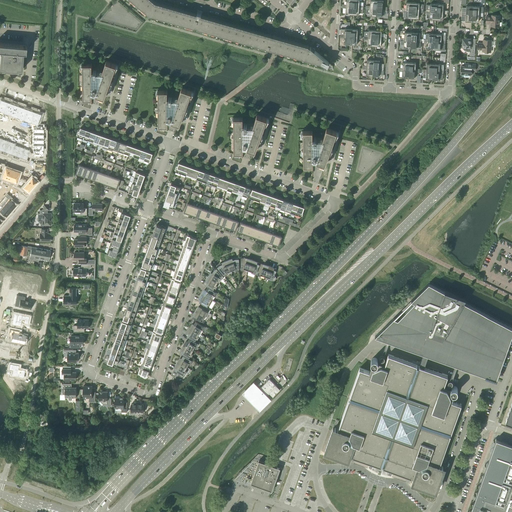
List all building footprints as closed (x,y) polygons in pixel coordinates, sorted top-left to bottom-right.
[(201,15),(197,14),(196,15),(155,3),(151,0),(132,0),(149,14),(194,27),(194,26),(197,26),(197,28),(269,48),(271,49),(272,46),(273,43),(274,40),(274,37),(270,36),(201,16),(201,15)] [(376,8),(377,0),(370,0),(370,6),(366,6),(366,7),(376,8)] [(383,1),(377,0),(376,8),(387,9),(387,7),(383,7),(383,1)] [(412,10),(413,3),(406,2),(406,8),(402,8),(402,10),(412,10)] [(419,3),(413,3),(412,10),(423,11),(423,4),(419,4),(419,3)] [(436,12),(437,4),(430,4),(430,5),(426,4),(426,11),(436,12)] [(443,5),(437,4),(436,12),(447,12),(447,11),(443,10),(443,5)] [(352,14),(352,7),(342,6),(342,8),(346,8),(345,14),(352,14)] [(472,14),(473,6),(466,6),(466,8),(462,7),(461,13),(472,14)] [(483,7),(473,6),(472,14),(483,15),(483,7)] [(376,16),(376,8),(366,7),(365,13),(369,14),(369,15),(376,16)] [(412,18),(412,10),(402,10),(401,11),(403,12),(402,17),(405,17),(412,18)] [(436,19),(436,12),(426,11),(425,13),(427,13),(426,18),(429,18),(429,19),(436,19)] [(447,14),(447,12),(436,12),(436,19),(442,20),(443,14),(447,14)] [(472,14),(461,13),(461,21),(472,22),(472,14)] [(483,16),(483,15),(472,14),(472,22),(478,22),(479,16),(483,16)] [(491,23),(491,26),(499,27),(499,22),(500,21),(500,20),(500,19),(500,18),(499,17),(499,16),(492,15),(491,16),(486,16),(486,23),(489,23),(491,23)] [(340,36),(351,37),(351,29),(344,29),(340,29),(340,36)] [(358,29),(351,29),(351,37),(361,37),(361,35),(357,35),(358,29)] [(382,31),(375,30),(375,38),(385,39),(385,38),(387,38),(387,34),(384,34),(384,37),(381,37),(382,31)] [(411,40),(411,33),(404,32),(404,38),(400,38),(400,40),(411,40)] [(418,33),(411,33),(411,40),(421,41),(421,39),(420,39),(420,33),(418,33)] [(434,42),(435,34),(426,33),(425,39),(424,39),(424,41),(434,42)] [(441,34),(435,34),(434,42),(445,42),(446,35),(441,35),(441,34)] [(350,44),(351,37),(340,36),(340,38),(344,38),(344,44),(350,44)] [(277,38),(274,37),(274,40),(273,43),(272,46),(271,49),(273,50),(276,50),(279,39),(277,38)] [(374,46),(375,38),(364,37),(364,39),(368,39),(368,45),(374,46)] [(385,40),(385,39),(375,38),(374,46),(381,46),(381,40),(385,40)] [(463,38),(462,47),(465,50),(466,50),(466,51),(470,51),(470,55),(474,56),(475,43),(471,43),(471,39),(463,38)] [(328,62),(314,50),(313,52),(307,47),(279,39),(278,42),(276,50),(326,65),(327,65),(328,62)] [(410,48),(411,40),(400,40),(400,41),(404,42),(403,47),(410,48)] [(421,48),(421,41),(411,40),(410,48),(417,48),(417,47),(421,48)] [(491,40),(483,40),(483,44),(481,44),(481,43),(477,43),(477,49),(482,50),(482,51),(490,52),(491,46),(494,47),(494,42),(491,41),(491,40)] [(434,49),(434,42),(424,41),(424,43),(428,43),(427,49),(434,49)] [(0,42),(0,49),(2,49),(1,52),(0,51),(0,68),(22,70),(23,54),(21,54),(22,51),(25,51),(26,45),(11,43),(0,42)] [(445,44),(445,42),(434,42),(434,49),(441,50),(441,44),(445,44)] [(380,61),(373,60),(373,68),(383,69),(384,64),(380,64),(380,61)] [(92,64),(83,64),(83,99),(92,98),(92,93),(96,93),(96,94),(104,97),(106,93),(111,93),(118,65),(106,61),(102,73),(96,72),(96,71),(93,71),(93,72),(92,72),(92,64)] [(409,70),(409,63),(403,62),(402,68),(398,68),(398,69),(409,70)] [(416,63),(409,63),(409,70),(419,71),(419,69),(415,69),(416,63)] [(461,66),(460,74),(471,75),(471,70),(475,70),(475,64),(465,63),(465,67),(461,66)] [(433,72),(433,64),(426,64),(426,69),(422,69),(422,71),(433,72)] [(444,65),(433,64),(433,72),(443,72),(444,65)] [(372,76),(373,68),(362,67),(362,69),(366,69),(366,75),(372,76)] [(408,78),(409,70),(398,69),(398,71),(402,72),(402,77),(408,78)] [(432,79),(433,72),(422,71),(422,73),(423,73),(423,78),(426,78),(426,79),(432,79)] [(167,90),(158,91),(158,125),(168,125),(167,120),(172,120),(171,121),(180,124),(181,120),(187,120),(193,92),(181,88),(177,100),(171,99),(171,98),(169,97),(169,99),(167,99),(167,90)] [(1,99),(0,101),(0,111),(37,125),(41,114),(1,99)] [(243,117),(234,117),(234,152),(243,152),(243,147),(247,147),(246,148),(255,151),(257,146),(262,146),(269,119),(257,114),(252,127),(247,126),(247,124),(244,124),(244,126),(243,126),(243,117)] [(83,138),(86,128),(85,128),(84,128),(83,128),(81,127),(79,132),(78,131),(77,135),(78,136),(77,136),(83,138)] [(88,140),(91,131),(89,130),(88,129),(87,129),(86,128),(83,138),(88,140)] [(312,131),(303,131),(303,166),(313,166),(313,160),(317,160),(316,161),(325,164),(326,160),(332,160),(338,132),(326,128),(322,140),(316,139),(316,138),(314,138),(314,139),(312,139),(312,131)] [(33,129),(32,156),(43,156),(44,129),(33,129)] [(93,142),(96,132),(95,132),(94,131),(93,131),(93,132),(91,131),(88,140),(93,142)] [(98,144),(101,135),(99,134),(99,133),(98,133),(97,132),(96,132),(93,142),(98,144)] [(103,145),(107,136),(106,135),(105,135),(104,135),(103,135),(101,135),(98,144),(103,145)] [(107,149),(111,138),(109,138),(109,137),(108,136),(107,136),(103,145),(102,148),(107,149)] [(0,137),(0,150),(26,160),(30,150),(15,144),(15,143),(0,137)] [(113,139),(111,138),(107,149),(112,151),(113,149),(117,139),(116,139),(115,139),(113,139)] [(118,151),(122,142),(120,141),(119,140),(118,140),(117,139),(113,149),(118,151)] [(124,153),(127,143),(126,143),(126,142),(125,142),(124,142),(124,143),(122,142),(118,151),(124,153)] [(129,154),(132,146),(130,145),(129,144),(128,143),(127,143),(124,153),(129,154)] [(134,156),(137,146),(136,146),(135,146),(134,146),(132,146),(129,154),(134,156)] [(139,158),(142,149),(140,149),(140,148),(139,147),(138,147),(137,146),(134,156),(139,158)] [(144,160),(147,150),(146,150),(145,150),(144,150),(142,149),(139,158),(144,160)] [(149,151),(147,150),(144,160),(149,162),(149,161),(150,162),(152,158),(151,157),(152,153),(150,152),(150,151),(149,151)] [(181,173),(184,163),(183,163),(182,163),(181,163),(179,162),(177,167),(176,166),(175,170),(176,171),(181,173)] [(186,175),(189,166),(187,165),(186,164),(185,164),(184,163),(181,173),(186,175)] [(81,176),(84,166),(79,165),(76,173),(78,174),(78,175),(79,175),(80,176),(81,176)] [(86,177),(89,168),(84,166),(81,176),(82,177),(83,177),(84,177),(84,176),(86,177)] [(191,177),(195,167),(194,167),(193,166),(192,166),(191,166),(191,167),(189,166),(186,175),(191,177)] [(0,173),(0,180),(1,181),(2,177),(9,180),(13,170),(6,167),(3,175),(0,173)] [(196,178),(199,170),(197,169),(197,168),(196,168),(196,167),(195,167),(191,177),(196,178)] [(91,180),(94,170),(89,168),(86,177),(88,178),(89,179),(90,179),(91,180)] [(13,170),(9,180),(16,182),(15,186),(18,187),(20,181),(17,180),(20,172),(13,170)] [(96,181),(99,172),(94,170),(91,180),(92,180),(93,180),(94,180),(96,181)] [(201,180),(205,170),(204,170),(203,170),(202,170),(201,170),(199,170),(196,178),(201,180)] [(206,182),(210,173),(208,173),(208,172),(207,172),(206,171),(205,171),(205,170),(201,180),(206,182)] [(136,171),(134,177),(144,180),(144,179),(144,178),(144,177),(145,174),(136,171)] [(101,183),(105,174),(99,172),(96,181),(98,181),(98,182),(99,182),(99,183),(100,183),(101,183)] [(212,184),(215,174),(214,174),(213,174),(212,174),(210,173),(206,182),(212,184)] [(107,184),(110,176),(105,174),(101,183),(102,184),(103,184),(104,184),(105,184),(107,184)] [(217,186),(220,177),(218,176),(217,175),(216,175),(215,174),(212,184),(217,186)] [(111,187),(115,177),(110,176),(107,184),(108,185),(109,186),(110,186),(110,187),(111,187)] [(20,181),(18,187),(22,188),(23,186),(29,191),(37,182),(31,177),(25,184),(23,182),(20,181)] [(120,179),(115,177),(111,187),(112,187),(113,187),(114,188),(115,188),(115,187),(117,188),(120,179)] [(144,181),(144,180),(134,177),(132,182),(141,185),(142,183),(142,182),(143,182),(143,181),(144,181)] [(222,188),(225,178),(224,177),(223,177),(222,177),(222,178),(220,177),(217,186),(222,188)] [(227,189),(230,181),(228,180),(228,179),(227,179),(226,178),(225,178),(222,188),(227,189)] [(232,191),(235,181),(234,181),(233,181),(232,181),(230,181),(227,189),(232,191)] [(237,193),(240,184),(238,183),(237,182),(236,182),(235,181),(232,191),(237,193)] [(140,187),(141,185),(132,182),(130,187),(140,190),(140,189),(141,188),(141,187),(140,187)] [(168,188),(168,189),(178,192),(180,187),(171,184),(170,186),(169,187),(169,188),(168,188)] [(242,195),(246,185),(245,185),(244,185),(243,185),(242,185),(240,184),(237,193),(242,195)] [(246,185),(242,195),(247,197),(251,188),(248,187),(249,187),(248,186),(247,186),(247,185),(246,185)] [(140,191),(140,190),(130,187),(128,192),(129,192),(129,193),(132,195),(133,194),(137,195),(138,193),(139,193),(139,192),(140,191)] [(180,193),(178,192),(168,189),(168,190),(168,191),(168,192),(167,194),(176,197),(179,198),(180,193)] [(255,199),(258,189),(257,189),(256,189),(255,189),(252,189),(249,197),(255,199)] [(260,201),(263,192),(261,192),(261,191),(260,191),(259,190),(258,190),(258,189),(255,199),(260,201)] [(265,203),(268,193),(266,193),(265,193),(263,192),(260,201),(265,203)] [(271,195),(271,194),(270,194),(269,193),(268,193),(265,203),(264,205),(269,207),(270,205),(273,196),(271,195)] [(7,198),(2,203),(11,211),(16,206),(10,200),(12,198),(7,194),(5,196),(7,198)] [(174,202),(176,197),(167,194),(167,196),(166,196),(166,197),(165,197),(165,198),(165,199),(174,202)] [(275,207),(278,197),(277,196),(276,196),(275,196),(275,197),(273,196),(270,205),(275,207)] [(280,208),(283,199),(281,199),(281,198),(280,198),(279,197),(278,197),(275,207),(280,208)] [(172,208),(174,202),(165,199),(164,200),(164,201),(164,202),(164,203),(164,205),(168,206),(168,207),(172,209),(172,208)] [(285,210),(289,200),(288,200),(287,200),(285,200),(283,199),(280,208),(285,210)] [(290,212),(293,203),(292,202),(291,202),(290,201),(289,201),(289,200),(285,210),(290,212)] [(0,211),(7,217),(11,211),(2,203),(0,205),(0,211)] [(83,208),(84,203),(74,203),(74,211),(81,211),(81,215),(87,215),(87,208),(83,208)] [(92,208),(89,208),(89,215),(93,215),(93,210),(102,210),(102,204),(92,203),(92,208)] [(189,215),(192,205),(187,203),(184,212),(186,213),(187,213),(187,214),(188,214),(189,215)] [(295,214),(299,204),(298,204),(297,204),(296,204),(295,204),(293,203),(290,212),(295,214)] [(44,209),(42,209),(42,210),(40,210),(40,213),(38,213),(38,218),(38,221),(41,225),(42,225),(51,225),(51,213),(47,213),(47,210),(49,210),(49,204),(46,204),(44,204),(44,209)] [(299,204),(295,214),(301,216),(301,215),(302,216),(303,212),(302,211),(304,207),(302,206),(301,205),(300,204),(299,204)] [(194,216),(197,207),(192,205),(189,215),(190,215),(191,215),(192,215),(194,216)] [(199,218),(203,209),(197,207),(194,216),(196,216),(196,217),(197,217),(197,218),(198,218),(199,218)] [(205,219),(208,210),(203,209),(199,218),(200,219),(201,219),(202,219),(203,219),(205,219)] [(209,222),(213,212),(208,210),(205,219),(207,220),(206,220),(207,221),(208,221),(208,222),(209,222)] [(121,212),(119,217),(129,221),(130,220),(130,219),(130,218),(130,217),(129,217),(130,215),(126,213),(122,211),(122,212),(121,212)] [(215,223),(218,214),(213,212),(209,222),(210,222),(211,222),(212,223),(213,223),(213,222),(215,223)] [(220,226),(223,216),(218,214),(215,223),(217,224),(218,225),(219,225),(220,226)] [(225,227),(228,218),(223,216),(220,226),(221,226),(222,226),(223,226),(225,227)] [(129,221),(119,217),(118,222),(127,225),(127,224),(128,224),(128,223),(128,222),(129,222),(129,221)] [(230,229),(233,220),(228,218),(225,227),(227,227),(227,228),(228,228),(229,229),(230,229)] [(239,221),(233,220),(230,229),(231,230),(232,230),(233,230),(235,230),(239,221)] [(127,225),(118,222),(116,227),(126,231),(126,230),(126,229),(126,228),(126,227),(127,225)] [(242,234),(246,224),(241,222),(237,231),(240,232),(239,232),(240,232),(241,233),(242,234)] [(86,228),(86,224),(74,224),(74,228),(73,228),(73,230),(74,230),(74,231),(82,231),(82,234),(92,234),(92,228),(86,228)] [(154,229),(164,233),(165,228),(165,227),(165,226),(161,225),(161,226),(157,224),(156,227),(155,227),(155,228),(154,228),(154,229)] [(248,235),(251,226),(246,224),(242,234),(243,234),(244,234),(245,234),(246,234),(248,235)] [(252,237),(256,228),(251,226),(248,235),(250,235),(250,236),(251,237),(252,237)] [(125,232),(126,231),(116,227),(114,233),(123,236),(124,234),(124,233),(125,233),(125,232)] [(258,238),(261,229),(256,228),(252,237),(253,238),(254,238),(255,238),(256,238),(258,238)] [(40,241),(50,241),(50,234),(46,234),(46,232),(47,233),(47,229),(41,229),(41,233),(40,233),(40,241)] [(162,238),(164,233),(154,229),(153,230),(153,231),(153,232),(153,233),(154,233),(153,235),(162,238)] [(263,241),(266,231),(261,229),(258,238),(261,239),(261,240),(262,240),(262,241),(263,241)] [(268,242),(271,233),(266,231),(263,241),(264,241),(265,242),(266,241),(268,242)] [(109,237),(112,238),(122,241),(122,240),(122,239),(123,238),(122,238),(123,236),(114,233),(111,232),(109,237)] [(273,245),(276,235),(271,233),(268,242),(270,243),(271,243),(271,244),(272,244),(273,245)] [(160,243),(162,238),(153,235),(152,237),(151,237),(151,238),(151,239),(150,239),(150,240),(160,243)] [(187,235),(185,241),(195,244),(196,243),(196,242),(196,241),(195,241),(196,239),(192,237),(192,236),(188,235),(188,236),(187,235)] [(282,237),(276,235),(273,245),(274,245),(275,245),(276,245),(279,246),(282,237)] [(74,246),(84,246),(84,242),(86,242),(86,236),(80,236),(80,239),(74,239),(74,246)] [(122,241),(112,238),(110,243),(119,246),(120,244),(121,243),(122,242),(122,241)] [(158,248),(160,243),(150,240),(150,241),(150,242),(150,243),(149,245),(158,248)] [(195,245),(195,244),(185,241),(184,246),(192,249),(193,247),(194,247),(194,246),(195,245)] [(119,248),(119,246),(110,243),(109,248),(118,251),(119,251),(119,250),(119,249),(119,248)] [(156,253),(158,248),(149,245),(149,247),(148,247),(147,248),(147,249),(146,250),(156,253)] [(19,255),(26,256),(28,247),(21,246),(19,255)] [(192,251),(192,249),(184,246),(182,251),(192,254),(192,253),(192,252),(192,251)] [(39,259),(41,249),(31,247),(30,257),(39,259)] [(118,252),(118,251),(109,248),(107,253),(107,254),(111,256),(111,255),(116,256),(116,254),(117,254),(118,253),(118,252)] [(50,251),(41,249),(39,259),(48,260),(50,251)] [(154,258),(156,253),(146,250),(146,251),(146,252),(146,253),(146,255),(154,258)] [(191,255),(192,254),(182,251),(180,256),(189,259),(189,257),(190,257),(191,256),(191,255)] [(84,252),(74,252),(74,259),(79,259),(79,262),(86,262),(86,259),(84,259),(84,252)] [(153,263),(154,258),(146,255),(145,257),(144,258),(143,259),(143,260),(153,263)] [(188,261),(189,259),(180,256),(178,261),(188,265),(188,264),(188,263),(188,262),(188,261)] [(235,258),(227,261),(231,270),(234,269),(235,271),(239,271),(239,258),(235,258)] [(248,270),(252,260),(244,258),(240,258),(241,271),(244,271),(245,269),(248,270)] [(155,264),(153,263),(143,260),(143,261),(142,262),(142,263),(143,263),(142,266),(153,270),(155,264)] [(259,263),(252,260),(248,270),(252,271),(251,273),(255,275),(259,263)] [(188,265),(178,261),(176,266),(185,269),(186,267),(186,268),(187,267),(187,266),(188,265)] [(231,270),(227,261),(220,264),(220,265),(217,267),(225,276),(228,274),(227,272),(231,270)] [(74,273),(74,275),(81,275),(82,276),(84,276),(84,275),(86,275),(86,271),(87,271),(88,270),(88,269),(89,269),(90,267),(90,264),(81,264),(81,268),(79,268),(74,268),(74,270),(73,271),(73,273),(74,273)] [(265,276),(268,266),(260,264),(256,275),(261,277),(261,275),(265,276)] [(184,271),(185,269),(176,266),(175,271),(184,275),(185,274),(185,273),(185,272),(185,271),(184,271)] [(276,269),(268,266),(265,276),(268,277),(268,279),(272,281),(273,281),(274,281),(275,280),(276,279),(276,278),(276,277),(276,276),(275,276),(275,275),(274,275),(276,269)] [(139,272),(138,273),(148,276),(150,271),(141,268),(140,270),(139,271),(139,272)] [(213,270),(209,277),(217,282),(219,279),(221,280),(224,277),(216,268),(213,270)] [(184,275),(175,271),(173,277),(181,280),(182,278),(183,278),(183,277),(184,276),(184,275)] [(146,281),(148,276),(138,273),(138,274),(138,275),(138,276),(138,278),(146,281)] [(215,285),(217,282),(209,277),(204,284),(215,290),(217,286),(215,285)] [(145,286),(146,281),(138,278),(137,280),(136,280),(136,281),(135,282),(135,283),(145,286)] [(172,278),(170,284),(180,287),(180,286),(180,285),(180,284),(181,282),(172,278)] [(19,287),(18,290),(24,291),(25,288),(32,289),(33,283),(21,280),(20,287),(19,287)] [(143,291),(145,286),(135,283),(134,284),(134,285),(134,286),(135,286),(134,288),(143,291)] [(452,387),(451,387),(444,385),(448,376),(447,375),(424,367),(425,363),(428,355),(485,376),(495,379),(497,376),(509,341),(510,341),(511,335),(511,328),(435,286),(429,283),(411,301),(414,302),(398,319),(394,318),(375,336),(423,354),(421,361),(419,365),(389,354),(388,354),(385,364),(378,361),(378,360),(377,359),(376,359),(376,358),(375,358),(374,358),(373,358),(372,358),(372,359),(371,360),(371,361),(370,362),(371,362),(371,363),(371,364),(372,364),(369,371),(360,368),(359,368),(349,396),(350,397),(350,398),(349,398),(338,426),(339,427),(338,429),(333,427),(324,451),(348,460),(350,455),(352,455),(352,456),(371,463),(372,463),(372,462),(373,460),(376,461),(373,466),(376,467),(379,463),(380,464),(385,466),(386,466),(385,471),(389,471),(390,466),(393,467),(392,470),(411,477),(414,477),(412,482),(436,491),(444,467),(439,465),(440,463),(451,434),(450,434),(450,432),(451,433),(461,404),(452,400),(454,394),(455,393),(456,393),(457,392),(457,391),(458,390),(458,389),(457,389),(457,388),(457,387),(456,387),(455,386),(454,386),(453,386),(452,386),(452,387)] [(180,288),(180,287),(170,284),(168,289),(177,292),(178,290),(179,290),(179,289),(179,288),(180,288)] [(207,287),(202,294),(211,299),(213,296),(215,297),(217,293),(207,287)] [(64,296),(64,304),(68,304),(68,305),(71,305),(71,304),(77,304),(77,296),(76,296),(76,288),(70,288),(70,296),(64,296)] [(141,296),(143,291),(134,288),(133,291),(132,291),(132,292),(131,293),(141,296)] [(177,294),(177,292),(168,289),(166,288),(164,293),(166,294),(176,297),(177,296),(177,295),(177,294)] [(139,301),(141,296),(131,293),(131,294),(131,295),(131,296),(130,298),(139,301)] [(176,299),(176,297),(166,294),(165,299),(173,302),(174,300),(175,300),(175,299),(176,299)] [(209,302),(211,299),(202,294),(198,301),(209,307),(211,303),(209,302)] [(17,300),(16,306),(28,309),(29,302),(22,301),(23,297),(17,296),(16,300),(17,300)] [(139,301),(130,298),(130,300),(129,300),(128,302),(128,303),(127,303),(137,307),(139,301)] [(173,304),(173,302),(165,299),(163,304),(173,308),(173,307),(173,306),(173,305),(173,304)] [(135,312),(137,307),(127,303),(127,304),(127,305),(127,306),(127,307),(127,309),(135,312)] [(172,308),(173,308),(163,304),(161,309),(170,312),(171,310),(171,311),(171,310),(172,309),(172,308)] [(200,304),(196,311),(205,316),(209,319),(212,314),(209,313),(211,310),(200,304)] [(135,312),(127,309),(126,311),(126,310),(125,311),(125,312),(124,312),(124,313),(134,317),(135,312)] [(169,314),(170,312),(161,309),(159,314),(169,318),(169,317),(169,316),(169,315),(169,314)] [(203,319),(205,316),(196,311),(192,318),(203,324),(205,320),(203,319)] [(132,322),(134,317),(124,313),(124,314),(123,315),(123,316),(123,317),(124,317),(123,319),(132,322)] [(12,320),(11,324),(17,325),(18,321),(25,323),(26,316),(14,314),(14,317),(13,320),(12,320)] [(169,318),(159,314),(157,319),(166,323),(167,321),(168,320),(168,319),(169,318)] [(165,325),(166,323),(157,319),(156,325),(165,328),(166,327),(166,326),(166,325),(165,325)] [(84,328),(88,328),(88,320),(78,320),(77,325),(73,325),(73,332),(84,332),(84,328)] [(120,325),(119,326),(129,329),(131,324),(122,321),(121,323),(120,324),(120,325)] [(194,321),(190,328),(199,333),(201,330),(203,331),(205,327),(194,321)] [(165,328),(156,325),(154,330),(162,333),(163,331),(164,331),(164,330),(165,329),(165,328)] [(127,334),(129,329),(119,326),(119,327),(119,328),(119,329),(119,331),(127,334)] [(197,336),(199,333),(190,328),(186,335),(197,341),(199,337),(197,336)] [(10,329),(9,334),(13,335),(12,340),(24,343),(25,335),(19,334),(20,331),(10,329)] [(126,340),(127,334),(119,331),(118,333),(117,334),(116,335),(116,336),(126,340)] [(153,332),(151,337),(161,341),(161,340),(161,339),(161,338),(161,337),(162,335),(153,332)] [(83,337),(83,336),(71,336),(71,343),(69,343),(69,348),(78,348),(78,344),(83,344),(83,340),(84,339),(84,337),(83,337)] [(124,345),(126,340),(116,336),(116,337),(115,337),(115,338),(115,339),(116,340),(115,341),(124,345)] [(160,342),(161,341),(151,337),(149,342),(158,345),(159,343),(160,343),(160,342)] [(188,338),(184,345),(193,350),(195,347),(196,348),(199,344),(188,338)] [(122,350),(124,345),(115,341),(114,343),(113,344),(113,345),(112,346),(122,350)] [(157,347),(158,345),(149,342),(147,341),(145,346),(147,347),(157,351),(157,350),(158,349),(158,348),(158,347),(157,347)] [(191,353),(193,350),(184,345),(180,352),(191,358),(193,354),(191,353)] [(120,355),(122,350),(112,346),(112,347),(112,348),(112,349),(112,350),(111,352),(120,355)] [(11,347),(9,358),(19,360),(19,357),(26,358),(26,357),(27,357),(28,352),(27,352),(27,350),(11,347)] [(157,351),(147,347),(146,352),(154,356),(155,354),(156,353),(156,352),(157,352),(157,351)] [(78,358),(79,352),(78,352),(78,353),(71,353),(71,350),(64,350),(64,355),(66,357),(67,357),(67,362),(68,362),(71,362),(72,361),(73,362),(77,362),(77,359),(78,358)] [(118,360),(120,355),(111,352),(111,354),(110,353),(110,354),(109,355),(109,356),(118,360)] [(154,358),(154,356),(146,352),(144,357),(154,361),(154,360),(154,359),(154,358)] [(182,355),(178,362),(187,367),(189,364),(190,365),(193,361),(182,355)] [(116,365),(118,360),(109,356),(108,357),(108,358),(108,359),(108,360),(108,362),(112,364),(112,365),(116,366),(116,365)] [(153,362),(154,361),(144,357),(142,363),(151,366),(152,364),(152,363),(153,363),(153,362)] [(185,370),(187,367),(178,362),(171,375),(175,377),(178,372),(179,372),(179,373),(179,374),(179,375),(180,376),(181,377),(182,377),(183,377),(183,376),(184,376),(187,371),(185,370)] [(9,367),(8,373),(20,376),(21,369),(14,368),(15,364),(9,363),(8,367),(9,367)] [(150,368),(151,366),(142,363),(140,368),(150,371),(150,370),(150,369),(150,368)] [(150,371),(140,368),(138,373),(139,373),(138,374),(142,375),(143,374),(147,376),(148,374),(149,373),(149,372),(150,372),(150,371)] [(76,380),(76,372),(71,372),(71,369),(62,369),(62,372),(64,372),(64,380),(76,380)] [(273,397),(280,390),(278,388),(269,379),(260,389),(267,396),(269,393),(271,395),(273,397)] [(253,382),(242,393),(260,411),(271,399),(253,382)] [(62,384),(61,391),(62,391),(62,394),(65,394),(65,397),(69,397),(69,398),(72,398),(72,397),(76,397),(76,398),(76,393),(77,392),(76,392),(76,388),(71,388),(71,384),(62,384)] [(92,391),(92,386),(83,386),(83,389),(80,389),(80,394),(83,394),(83,397),(89,397),(89,402),(95,402),(95,393),(92,393),(92,391)] [(107,392),(99,392),(99,400),(100,400),(100,401),(103,404),(104,404),(107,404),(107,406),(111,406),(111,398),(107,398),(107,392)] [(127,412),(127,402),(124,402),(124,397),(119,397),(119,396),(115,396),(115,394),(115,404),(114,404),(114,405),(115,405),(115,407),(121,407),(121,412),(127,412)] [(143,412),(144,404),(131,404),(131,409),(129,409),(129,414),(136,414),(136,412),(143,412)] [(474,502),(470,511),(511,511),(511,444),(496,439),(476,495),(477,495),(474,502)] [(251,483),(256,485),(272,490),(279,468),(259,461),(251,483)]
